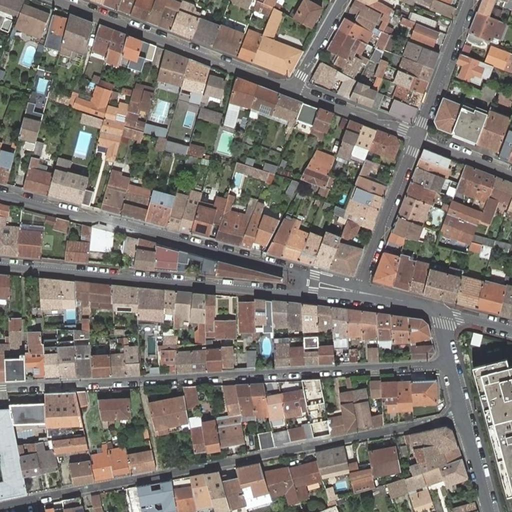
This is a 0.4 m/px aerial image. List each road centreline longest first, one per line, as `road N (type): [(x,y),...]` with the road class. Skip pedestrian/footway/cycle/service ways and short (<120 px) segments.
road 1 (residential): [(0,506),(464,414)]
road 2 (residential): [(449,361),(0,387)]
road 3 (residential): [(296,272),(0,193)]
road 4 (residential): [(0,266),(295,293)]
road 5 (residential): [(294,91),(56,0)]
road 6 (residential): [(359,292),(417,137)]
road 7 (residential): [(417,137),(471,0)]
road 8 (residential): [(417,137),(294,91)]
